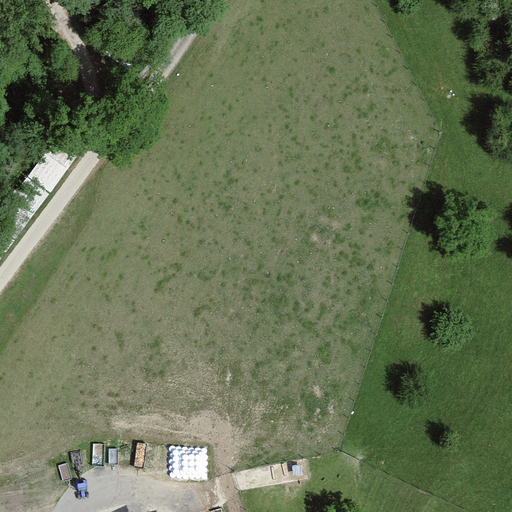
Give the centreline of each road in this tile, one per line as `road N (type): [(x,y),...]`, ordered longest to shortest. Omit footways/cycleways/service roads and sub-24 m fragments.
road 1 (unclassified): [(47,0),(119,125),(0,278)]
road 2 (track): [(119,125),(200,0)]
